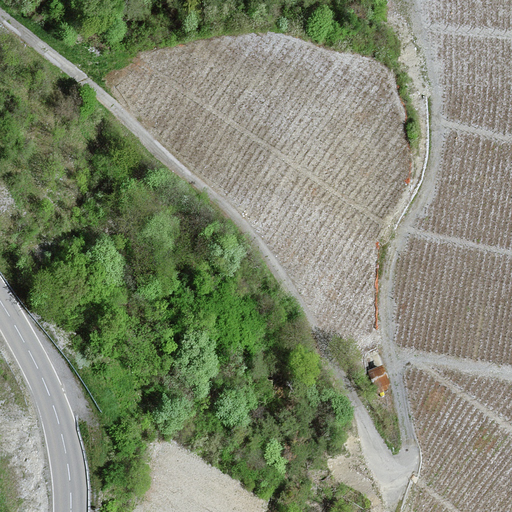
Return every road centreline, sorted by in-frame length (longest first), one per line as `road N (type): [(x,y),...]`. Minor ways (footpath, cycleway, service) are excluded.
road 1 (track): [(0,15),(129,118),(261,246),(390,474),(400,473),(409,450),(390,347),(388,261),(426,188),(435,121),(406,0)]
road 2 (tertiary): [(71,511),(60,425),(0,300)]
